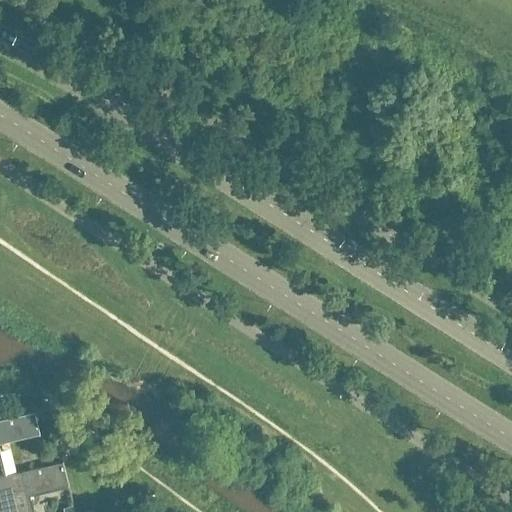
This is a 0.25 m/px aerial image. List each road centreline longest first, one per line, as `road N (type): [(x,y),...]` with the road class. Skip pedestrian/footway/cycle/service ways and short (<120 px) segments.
road 1 (primary): [(0,117),(511,439)]
road 2 (primary): [(511,359),(0,40)]
